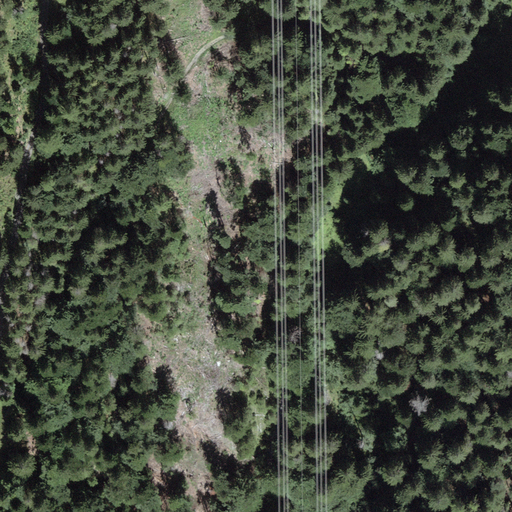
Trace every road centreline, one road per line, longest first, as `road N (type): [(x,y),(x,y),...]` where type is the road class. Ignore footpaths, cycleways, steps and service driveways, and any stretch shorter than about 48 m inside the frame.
road 1 (track): [(0,420),(101,202),(197,57),(224,36),(302,9),(318,11),(400,59),(404,75),(349,116),(278,240),(268,290),(284,387),(263,511)]
road 2 (track): [(0,324),(40,108),(47,0)]
